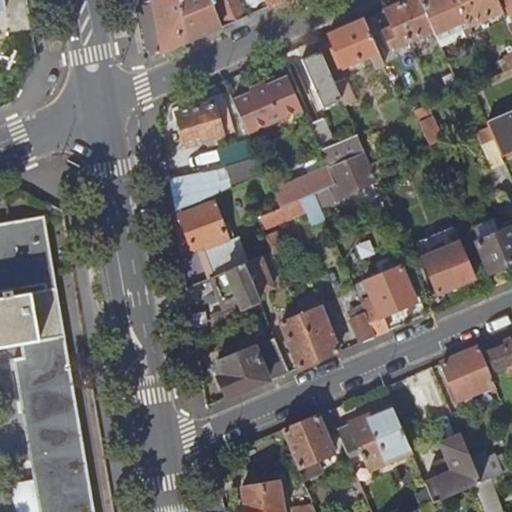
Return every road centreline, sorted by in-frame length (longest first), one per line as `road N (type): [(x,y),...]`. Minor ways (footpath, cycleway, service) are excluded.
road 1 (residential): [(162,454),(511,306)]
road 2 (tertiary): [(162,454),(100,106)]
road 3 (residential): [(343,0),(100,106)]
